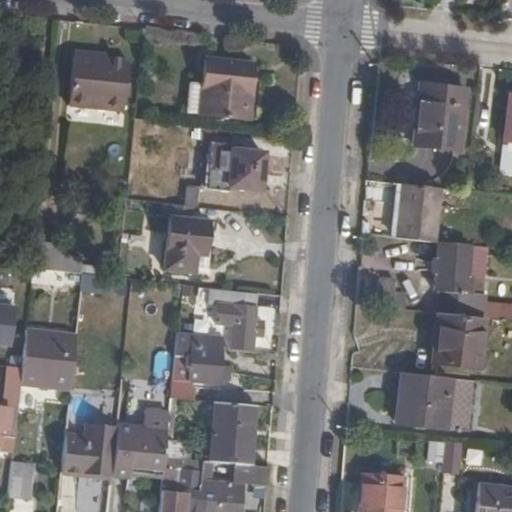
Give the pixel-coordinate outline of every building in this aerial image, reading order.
[(74,56),(74,63),(106,67),(106,60),(74,56)] [(254,67),(206,62),(204,86),(201,116),(248,121),(254,67)] [(106,67),(74,63),(69,114),(123,120),(128,69),(106,67)] [(186,114),(201,116),(204,86),(189,85),(186,114)] [(410,145),(421,146),(427,86),(416,85),(410,145)] [(427,86),(421,146),(463,151),(469,91),(427,86)] [(69,122),(65,152),(86,154),(89,124),(69,122)] [(228,190),(261,193),(264,156),(232,152),(233,144),(211,142),(206,190),(228,193),(228,190)] [(402,185),(397,185),(393,219),(399,219),(402,185)] [(435,246),(442,190),(402,185),(399,219),(397,242),(435,246)] [(163,270),(206,275),(213,222),(169,216),(163,270)] [(35,242),(32,270),(78,275),(80,258),(57,255),(58,244),(35,242)] [(441,293),(439,316),(473,320),(476,297),(466,296),(467,283),(469,267),(471,249),(438,246),(434,292),(441,293)] [(486,251),(471,249),(469,267),(467,283),(466,296),(476,297),(485,298),(490,251),(486,251)] [(383,280),(380,309),(409,313),(411,295),(399,294),(401,282),(383,280)] [(256,322),(259,295),(209,290),(207,305),(215,306),(213,327),(233,329),(231,350),(252,352),(253,338),(263,339),(264,323),(256,322)] [(0,302),(0,346),(9,348),(16,305),(0,302)] [(511,324),(511,308),(485,305),(484,321),(485,321),(511,324)] [(473,320),(439,316),(434,366),(479,371),(485,321),(484,321),(473,320)] [(69,392),(75,337),(25,331),(22,363),(19,387),(69,392)] [(185,359),(187,335),(176,334),(169,400),(189,402),(191,381),(200,382),(200,388),(210,388),(210,384),(229,385),(229,374),(226,370),(220,370),(221,353),(210,352),(198,351),(198,343),(192,343),(191,359),(185,359)] [(210,344),(198,343),(198,351),(210,352),(210,344)] [(0,454),(12,456),(12,446),(19,387),(22,363),(8,361),(1,415),(0,415),(0,454)] [(232,379),(257,381),(258,368),(232,366),(232,379)] [(403,373),(396,373),(394,405),(400,406),(403,373)] [(403,373),(400,406),(399,424),(446,429),(451,379),(403,373)] [(248,469),(254,409),(214,405),(208,465),(233,467),(248,469)] [(129,469),(161,472),(162,469),(162,460),(167,415),(148,413),(147,428),(117,426),(116,431),(111,476),(128,478),(129,469)] [(83,473),(111,476),(116,431),(85,428),(84,439),(65,437),(60,474),(83,476),(83,473)] [(431,463),(446,464),(448,445),(433,443),(431,463)] [(463,444),(450,443),(446,475),(460,476),(463,444)] [(170,461),(162,460),(162,469),(170,469),(170,461)] [(202,464),(185,462),(185,472),(201,474),(202,464)] [(33,466),(11,463),(7,498),(29,501),(33,466)] [(266,486),(267,471),(248,469),(233,467),(233,482),(266,486)] [(128,478),(160,480),(161,472),(129,469),(128,478)] [(201,486),(201,474),(185,472),(180,472),(179,482),(182,482),(180,496),(160,494),(158,511),(237,511),(240,490),(201,486)] [(363,511),(405,511),(408,482),(366,478),(363,511)] [(511,511),(511,490),(479,486),(476,511),(511,511)]
